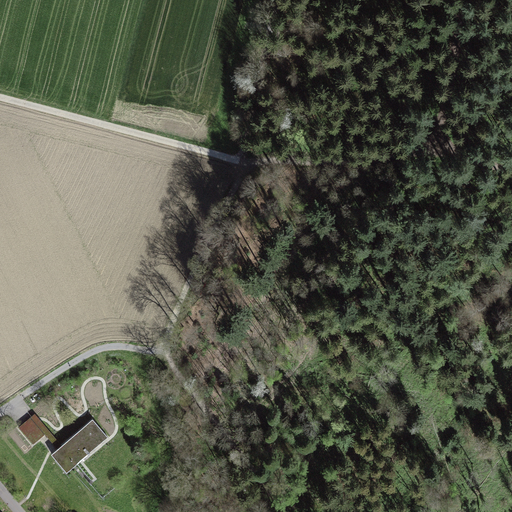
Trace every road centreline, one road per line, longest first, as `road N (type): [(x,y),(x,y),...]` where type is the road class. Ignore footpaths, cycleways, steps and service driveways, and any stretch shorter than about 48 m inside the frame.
road 1 (track): [(286,511),(160,352),(240,160)]
road 2 (track): [(0,98),(240,160)]
road 3 (track): [(425,152),(370,161),(240,160)]
road 4 (unclassified): [(160,352),(93,350),(0,410)]
road 5 (track): [(240,160),(279,0)]
road 6 (track): [(461,0),(447,100),(425,152)]
